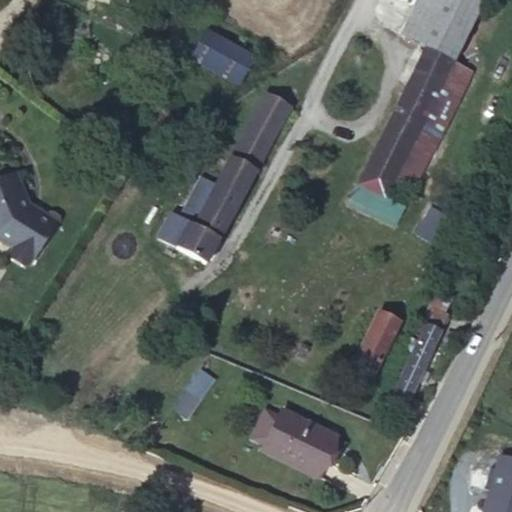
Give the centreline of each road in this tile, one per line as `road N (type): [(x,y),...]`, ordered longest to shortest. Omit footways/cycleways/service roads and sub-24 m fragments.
road 1 (tertiary): [(511,269),(391,511)]
road 2 (residential): [(0,445),(131,468),(259,511)]
